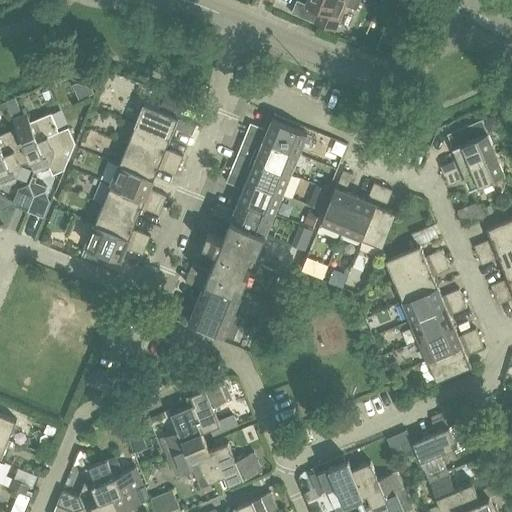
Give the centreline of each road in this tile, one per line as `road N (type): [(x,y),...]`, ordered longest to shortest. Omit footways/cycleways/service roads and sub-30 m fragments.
road 1 (residential): [(285,469),(490,385),(501,340)]
road 2 (residential): [(451,5),(421,60),(389,75),(241,22)]
road 3 (residential): [(501,340),(435,189),(369,162)]
road 4 (residential): [(44,511),(79,424),(106,406),(145,319)]
road 5 (residential): [(285,469),(247,372),(223,349),(145,319)]
road 6 (residential): [(148,298),(230,103)]
road 7 (residential): [(148,298),(21,244)]
